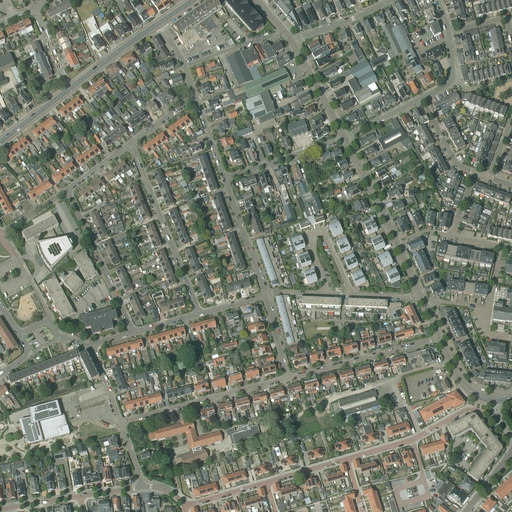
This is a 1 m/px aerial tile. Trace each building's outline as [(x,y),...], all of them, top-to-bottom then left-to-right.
[(136,0),(131,4),(135,9),(136,8),(140,15),(139,16),(144,23),(145,22),(148,21),(148,20),(149,19),(142,8),(136,0)] [(158,0),(156,0),(152,3),(159,13),(164,9),(158,0)] [(158,0),(164,9),(166,8),(166,9),(169,7),(168,6),(170,5),(169,4),(173,1),(172,0),(158,0)] [(215,0),(212,0),(210,1),(217,11),(218,11),(222,17),(221,17),(225,22),(229,19),(227,13),(225,14),(221,9),(222,8),(215,0)] [(223,0),(227,4),(226,5),(231,11),(232,10),(253,34),(254,33),(255,32),(256,31),(257,30),(258,29),(259,31),(260,30),(261,29),(262,29),(263,27),(264,27),(262,25),(260,23),(259,22),(258,21),(257,20),(256,18),(255,17),(254,17),(253,16),(253,15),(252,14),(251,13),(250,12),(248,10),(249,10),(248,9),(247,9),(246,8),(245,7),(244,5),(243,4),(241,3),(242,2),(241,1),(240,1),(239,0),(237,0),(237,1),(236,1),(235,2),(234,3),(232,0),(231,0),(223,0)] [(276,0),(274,2),(277,5),(277,6),(286,16),(292,11),(288,1),(286,0),(276,0)] [(337,0),(338,3),(335,4),(339,12),(345,10),(341,2),(340,0),(337,0)] [(343,0),(346,5),(346,4),(348,8),(354,6),(351,0),(343,0)] [(407,0),(408,1),(406,2),(412,13),(410,14),(414,23),(418,21),(414,15),(419,12),(416,8),(411,0),(407,0)] [(414,0),(419,9),(422,7),(420,3),(424,1),(425,4),(428,2),(426,0),(414,0)] [(210,1),(206,4),(213,14),(217,11),(210,1)] [(68,2),(63,4),(66,11),(71,9),(68,2)] [(126,2),(123,4),(129,13),(132,10),(126,2)] [(326,2),(323,3),(325,7),(324,7),(329,17),(329,16),(331,17),(332,16),(333,15),(334,14),(330,5),(328,6),(326,2)] [(319,3),(313,5),(315,9),(316,11),(316,10),(321,20),(326,18),(322,8),(321,8),(320,7),(319,3)] [(402,3),(395,7),(402,21),(406,19),(403,12),(406,11),(402,3)] [(63,4),(57,7),(61,14),(66,11),(63,4)] [(206,4),(202,7),(216,26),(220,23),(221,25),(225,22),(221,17),(217,20),(213,14),(206,4)] [(142,8),(149,19),(155,15),(150,9),(147,5),(146,6),(145,5),(142,8)] [(307,5),(304,7),(311,24),(317,22),(312,10),(309,11),(307,5)] [(479,5),(473,6),(474,11),(475,11),(477,18),(482,16),(479,5)] [(431,6),(424,9),(423,7),(422,7),(419,9),(422,14),(425,13),(426,16),(434,13),(431,6)] [(57,7),(52,10),(55,16),(61,14),(57,7)] [(202,7),(198,10),(211,28),(212,29),(216,26),(202,7)] [(99,9),(91,14),(94,18),(97,16),(101,13),(99,9)] [(298,9),(295,11),(302,28),(308,26),(302,14),(300,15),(298,9)] [(52,10),(46,12),(49,19),(55,16),(52,10)] [(198,10),(194,13),(209,34),(213,31),(212,29),(211,28),(198,10)] [(391,10),(385,13),(390,22),(393,20),(393,21),(396,19),(395,17),(391,10)] [(300,28),(292,11),(286,16),(288,18),(287,19),(297,30),(300,28)] [(194,13),(190,16),(204,37),(209,34),(194,13)] [(433,22),(432,20),(433,20),(434,20),(436,19),(436,18),(437,18),(435,14),(434,15),(434,13),(426,16),(424,17),(428,25),(433,22)] [(380,15),(374,18),(377,25),(381,24),(382,26),(380,27),(391,50),(387,52),(391,60),(395,58),(401,55),(402,54),(388,25),(386,26),(384,22),(380,15)] [(457,22),(455,23),(456,25),(465,23),(464,21),(465,20),(464,15),(455,17),(456,18),(457,22)] [(133,21),(130,23),(134,29),(139,25),(135,19),(133,16),(130,18),(133,21)] [(190,16),(186,19),(200,40),(204,37),(190,16)] [(94,18),(87,22),(94,33),(88,37),(94,46),(91,48),(93,51),(95,49),(98,52),(105,48),(101,42),(100,42),(98,39),(102,37),(101,35),(99,30),(94,18)] [(186,19),(182,22),(196,42),(200,40),(186,19)] [(28,21),(23,24),(26,30),(31,27),(28,21)] [(370,21),(363,24),(368,33),(374,30),(370,21)] [(182,22),(178,24),(192,45),(196,42),(182,22)] [(441,34),(438,27),(437,23),(434,25),(429,27),(431,32),(434,37),(441,34)] [(23,24),(17,26),(20,33),(24,31),(27,37),(31,35),(29,32),(27,32),(26,30),(23,24)] [(107,24),(99,29),(103,35),(102,35),(104,38),(109,45),(114,42),(109,33),(112,31),(107,24)] [(112,24),(109,26),(112,31),(115,29),(116,31),(115,31),(120,38),(124,35),(118,25),(118,24),(114,27),(112,24)] [(118,25),(124,35),(129,32),(125,25),(123,26),(121,24),(118,25)] [(178,24),(173,28),(176,32),(175,33),(187,49),(192,45),(178,24)] [(389,25),(388,25),(402,54),(405,53),(411,49),(413,48),(401,25),(391,30),(389,25)] [(17,26),(11,29),(17,41),(20,40),(17,34),(20,33),(17,26)] [(355,28),(353,29),(356,36),(357,38),(360,37),(360,38),(363,37),(362,34),(358,26),(358,27),(357,26),(355,27),(355,28)] [(11,29),(6,32),(9,38),(13,36),(14,39),(15,39),(16,42),(17,41),(11,29)] [(342,34),(339,35),(341,42),(346,40),(347,43),(351,42),(350,39),(347,31),(347,32),(346,31),(345,31),(344,32),(342,33),(342,34)] [(65,38),(63,32),(56,35),(59,41),(65,38)] [(434,38),(434,37),(431,32),(421,37),(424,43),(434,38)] [(65,38),(59,41),(61,46),(68,43),(66,40),(71,38),(70,36),(67,37),(65,38)] [(331,36),(325,38),(327,42),(326,43),(327,46),(331,45),(333,49),(335,48),(333,44),(334,44),(331,36)] [(169,57),(159,40),(157,38),(151,41),(160,55),(158,57),(161,62),(169,57)] [(316,41),(307,46),(310,52),(311,53),(320,48),(321,50),(325,47),(323,43),(322,44),(319,46),(318,44),(320,42),(318,38),(315,39),(316,41)] [(268,42),(260,47),(265,54),(264,55),(267,58),(266,59),(267,61),(276,57),(275,55),(273,56),(268,49),(275,44),(273,42),(269,45),(268,42)] [(33,43),(30,44),(31,46),(33,51),(40,49),(38,43),(34,45),(33,43)] [(68,43),(61,46),(63,52),(77,46),(76,45),(74,46),(74,45),(69,47),(68,43)] [(275,44),(268,49),(273,56),(275,55),(283,49),(279,43),(275,45),(275,44)] [(142,47),(146,53),(147,55),(152,52),(147,44),(142,47)] [(320,48),(311,53),(312,54),(312,55),(315,60),(320,57),(333,49),(331,45),(327,46),(325,47),(321,50),(320,48)] [(77,46),(63,52),(66,58),(73,55),(70,49),(72,49),(73,51),(76,50),(75,47),(77,47),(77,46)] [(258,46),(253,49),(258,57),(257,57),(260,63),(266,59),(267,58),(264,55),(258,46)] [(435,47),(425,52),(427,57),(432,54),(434,57),(442,53),(439,46),(436,48),(435,47)] [(142,47),(137,50),(141,56),(146,53),(142,47)] [(40,49),(33,51),(36,57),(42,54),(40,49)] [(250,49),(240,54),(248,69),(261,63),(260,63),(257,57),(258,57),(253,49),(251,51),(250,49)] [(322,59),(316,62),(319,68),(328,63),(325,57),(334,52),(333,50),(333,49),(320,57),(322,59)] [(360,49),(353,53),(357,60),(357,59),(359,63),(365,60),(363,56),(364,56),(360,49)] [(420,66),(411,49),(405,53),(407,58),(408,59),(412,66),(413,69),(420,66)] [(239,53),(226,59),(239,87),(252,81),(239,53)] [(9,54),(0,58),(0,72),(15,66),(9,54)] [(42,54),(36,57),(38,62),(45,59),(42,54)] [(132,54),(127,57),(133,66),(135,69),(139,66),(139,64),(138,62),(139,62),(135,56),(134,57),(132,54)] [(73,55),(66,58),(68,63),(75,60),(73,55)] [(256,66),(248,69),(253,81),(268,75),(283,69),(282,67),(284,66),(291,62),(287,55),(279,60),(280,60),(257,69),(256,66)] [(384,56),(377,59),(380,65),(387,62),(384,56)] [(127,57),(122,60),(124,63),(123,64),(126,67),(127,70),(131,68),(133,72),(136,70),(135,69),(133,66),(127,57)] [(426,57),(418,61),(420,65),(421,65),(421,66),(424,65),(423,64),(429,62),(426,57)] [(77,59),(75,60),(68,63),(71,69),(77,66),(76,62),(81,60),(80,58),(77,59)] [(45,59),(38,62),(40,68),(47,65),(45,59)] [(380,65),(377,59),(370,63),(372,69),(380,65)] [(171,62),(159,67),(161,70),(165,68),(166,71),(173,67),(171,62)] [(208,67),(205,68),(207,72),(216,69),(221,68),(220,64),(215,65),(214,62),(207,64),(208,67)] [(325,72),(323,73),(324,75),(323,76),(325,79),(338,72),(336,70),(344,66),(341,62),(325,71),(325,72)] [(367,63),(350,72),(351,74),(354,81),(372,71),(367,63)] [(438,63),(434,65),(437,71),(434,72),(438,80),(439,79),(440,80),(441,79),(441,78),(443,77),(442,73),(443,73),(438,63)] [(511,69),(511,63),(502,65),(505,76),(510,75),(509,71),(511,70),(511,69)] [(116,64),(111,67),(122,83),(124,81),(118,73),(121,70),(119,66),(118,67),(116,64)] [(143,64),(140,66),(146,75),(144,76),(148,81),(151,78),(148,73),(149,73),(146,70),(143,65),(143,64)] [(47,65),(40,68),(43,73),(49,70),(47,65)] [(420,66),(413,69),(416,75),(423,71),(420,66)] [(111,67),(107,71),(109,74),(108,74),(110,78),(112,80),(115,77),(120,84),(122,83),(111,67)] [(123,69),(121,70),(125,76),(127,74),(131,80),(133,82),(135,81),(134,80),(136,79),(130,71),(126,73),(123,69)] [(204,69),(197,71),(199,79),(204,77),(205,79),(208,78),(206,72),(204,69)] [(284,69),(283,69),(268,75),(273,88),(279,86),(291,81),(284,69)] [(49,70),(43,73),(45,79),(46,81),(49,80),(48,78),(52,76),(49,70)] [(354,81),(348,84),(354,94),(377,82),(372,71),(354,81)] [(422,74),(417,76),(419,80),(421,79),(425,87),(434,82),(429,73),(426,75),(427,76),(424,78),(422,74)] [(220,75),(209,78),(211,82),(212,82),(212,83),(217,82),(216,80),(221,78),(220,75)] [(265,91),(267,91),(273,88),(268,75),(253,81),(243,86),(247,98),(264,91),(265,91)] [(344,81),(343,79),(340,75),(329,81),(330,83),(328,84),(331,90),(342,85),(340,83),(344,81)] [(180,76),(171,79),(173,85),(182,82),(180,76)] [(226,77),(225,77),(224,78),(223,76),(221,77),(224,84),(217,87),(217,88),(222,86),(228,84),(226,77)] [(410,79),(406,81),(409,86),(409,85),(413,93),(414,92),(414,93),(417,92),(416,91),(419,90),(417,86),(414,78),(411,80),(410,79)] [(102,80),(101,80),(101,79),(98,81),(99,82),(96,84),(101,90),(104,94),(109,91),(110,92),(113,90),(107,83),(106,84),(107,85),(106,85),(102,80)] [(298,82),(288,87),(289,90),(293,88),(294,90),(292,91),(294,96),(302,91),(300,89),(304,87),(304,85),(303,84),(302,84),(301,81),(298,83),(298,82)] [(23,82),(15,87),(17,91),(25,86),(23,82)] [(96,84),(92,88),(99,98),(102,96),(98,91),(101,90),(96,84)] [(211,84),(199,88),(201,93),(212,89),(211,84)] [(231,90),(228,84),(222,86),(225,93),(231,90)] [(402,90),(398,92),(402,99),(403,99),(404,100),(407,98),(407,97),(409,96),(405,89),(402,84),(399,86),(402,90)] [(247,98),(243,86),(232,90),(237,102),(247,98)] [(267,91),(267,92),(269,96),(281,91),(279,86),(273,88),(267,91)] [(92,88),(86,91),(92,99),(95,97),(97,100),(99,98),(92,88)] [(367,88),(354,95),(361,107),(381,96),(376,88),(369,92),(367,88)] [(125,89),(119,94),(123,100),(130,95),(125,89)] [(214,89),(212,89),(201,93),(203,98),(210,96),(209,93),(215,91),(214,89)] [(342,89),(333,94),(337,100),(346,95),(342,89)] [(23,91),(19,94),(22,99),(26,104),(30,101),(27,98),(29,97),(23,91)] [(123,100),(119,94),(117,91),(114,94),(120,102),(123,100)] [(168,91),(163,95),(168,103),(170,102),(172,101),(172,100),(174,99),(168,91)] [(135,96),(133,92),(130,95),(129,95),(132,99),(134,102),(137,99),(137,98),(135,96)] [(267,92),(244,102),(248,112),(272,103),(269,96),(267,92)] [(458,92),(456,94),(455,93),(451,96),(455,104),(460,101),(458,99),(459,99),(463,100),(465,94),(458,92)] [(388,93),(386,94),(387,96),(386,96),(391,105),(396,103),(395,100),(395,99),(393,95),(390,97),(388,93)] [(296,105),(293,107),(295,110),(302,108),(301,106),(311,100),(310,99),(311,99),(309,95),(308,95),(307,94),(297,99),(297,100),(294,101),(296,105)] [(386,94),(378,99),(380,103),(382,102),(384,105),(385,105),(386,108),(391,105),(386,96),(387,96),(386,94)] [(465,94),(463,100),(466,101),(464,104),(469,106),(473,97),(465,94)] [(163,95),(157,99),(163,107),(165,106),(167,104),(168,103),(163,95)] [(447,98),(446,98),(451,106),(455,104),(451,96),(447,98)] [(13,97),(13,98),(11,100),(8,97),(6,99),(10,103),(14,108),(17,113),(20,110),(18,108),(18,107),(18,106),(13,97)] [(473,97),(469,106),(474,108),(477,99),(473,97)] [(78,98),(74,101),(80,110),(82,108),(80,106),(83,104),(78,98)] [(219,98),(207,102),(209,105),(208,106),(209,108),(210,108),(210,109),(218,105),(217,102),(220,101),(219,98)] [(343,104),(340,106),(343,111),(346,109),(346,110),(352,107),(348,98),(341,101),(343,104)] [(445,99),(442,101),(446,109),(451,106),(446,98),(445,99)] [(10,103),(6,99),(4,101),(7,104),(6,105),(11,111),(14,115),(17,113),(14,108),(10,103)] [(93,99),(91,100),(97,109),(100,107),(95,100),(94,100),(93,99)] [(234,99),(222,104),(223,108),(235,103),(234,99)] [(477,99),(474,108),(479,109),(482,101),(477,99)] [(74,101),(69,105),(73,111),(76,109),(78,111),(80,110),(74,101)] [(144,102),(141,104),(144,109),(147,107),(148,109),(152,115),(158,110),(156,107),(159,106),(155,101),(147,106),(144,102)] [(442,101),(438,103),(437,103),(442,111),(443,113),(447,111),(446,109),(442,101)] [(90,103),(88,105),(94,114),(96,112),(90,103)] [(272,103),(248,112),(251,121),(275,112),(272,103)] [(372,110),(365,113),(368,118),(378,113),(377,111),(380,110),(376,103),(370,106),(372,110)] [(436,104),(431,107),(433,112),(435,111),(437,114),(442,111),(437,103),(436,104)] [(487,103),(484,111),(489,113),(492,104),(487,103)] [(492,104),(489,113),(493,115),(497,106),(492,104)] [(69,105),(64,109),(70,117),(72,116),(70,113),(73,111),(69,105)] [(300,110),(292,113),(294,118),(304,115),(306,119),(309,118),(312,117),(311,116),(316,113),(315,112),(316,111),(315,110),(315,109),(314,107),(313,107),(313,106),(304,111),(301,113),(300,110)] [(497,106),(493,115),(498,116),(501,108),(497,106)] [(117,107),(114,109),(119,117),(122,115),(117,107)] [(215,114),(212,115),(214,121),(224,118),(223,114),(222,110),(223,110),(222,108),(218,110),(214,112),(215,114)] [(360,108),(356,111),(361,120),(365,118),(360,108)] [(501,108),(498,116),(503,118),(506,110),(501,108)] [(64,109),(59,112),(63,119),(66,117),(68,119),(70,117),(64,109)] [(81,109),(79,110),(83,116),(85,115),(90,123),(92,121),(86,114),(85,114),(81,109)] [(113,109),(108,113),(112,118),(117,115),(113,109)] [(3,110),(0,112),(0,117),(2,119),(5,123),(11,118),(3,110)] [(281,110),(272,113),(274,118),(283,115),(281,110)] [(414,112),(413,113),(415,116),(414,116),(420,127),(429,122),(425,116),(422,117),(419,110),(416,111),(415,111),(414,112)] [(134,116),(131,118),(137,126),(141,122),(137,117),(136,114),(133,111),(131,112),(134,116)] [(236,111),(228,114),(231,119),(238,117),(236,111)] [(143,113),(137,117),(141,122),(147,118),(143,113)] [(346,116),(349,123),(350,123),(349,123),(353,121),(353,122),(357,120),(358,119),(356,116),(355,116),(353,113),(346,117),(346,116)] [(129,120),(126,122),(132,129),(137,126),(131,118),(128,114),(126,116),(129,120)] [(272,114),(258,119),(260,124),(274,118),(272,114)] [(187,116),(182,120),(187,126),(188,128),(193,125),(191,123),(187,116)] [(402,119),(401,119),(405,127),(405,126),(409,132),(412,131),(410,128),(413,126),(409,119),(408,120),(406,116),(404,118),(403,117),(402,118),(402,119)] [(314,122),(307,126),(309,129),(315,125),(316,126),(323,123),(322,120),(321,117),(320,117),(313,121),(314,122)] [(52,118),(47,122),(52,128),(53,130),(56,128),(54,126),(56,124),(52,118)] [(390,121),(394,130),(400,127),(396,118),(390,121)] [(234,119),(221,124),(222,126),(221,126),(223,131),(224,131),(231,128),(231,129),(235,127),(233,123),(235,122),(234,119)] [(182,120),(177,124),(182,130),(187,126),(182,120)] [(450,120),(442,124),(445,129),(453,124),(450,120)] [(304,121),(287,127),(291,138),(308,132),(304,121)] [(47,122),(42,125),(47,131),(52,128),(47,122)] [(60,122),(57,125),(62,132),(65,129),(60,122)] [(457,122),(453,124),(445,129),(447,133),(455,129),(458,127),(457,125),(458,124),(457,122)] [(113,125),(122,137),(127,133),(121,125),(118,127),(116,123),(113,125)] [(177,124),(172,127),(177,133),(182,130),(177,124)] [(42,125),(37,129),(42,135),(47,131),(42,125)] [(112,127),(109,129),(117,140),(122,137),(113,125),(111,127),(112,127)] [(426,131),(416,136),(419,141),(421,140),(429,135),(427,132),(429,130),(426,125),(424,126),(426,131)] [(488,125),(486,130),(495,133),(495,132),(496,128),(488,125)] [(221,126),(217,128),(220,137),(226,134),(224,131),(223,131),(221,126)] [(416,131),(414,132),(416,136),(426,131),(424,126),(416,130),(416,131)] [(107,127),(105,128),(109,133),(108,134),(109,134),(106,136),(112,144),(117,140),(109,129),(107,127)] [(172,127),(167,131),(172,137),(177,133),(172,127)] [(248,128),(237,133),(239,138),(253,132),(252,127),(251,127),(248,128)] [(315,130),(310,132),(313,138),(320,135),(321,137),(323,136),(324,138),(325,138),(327,136),(328,136),(327,134),(329,134),(328,133),(329,132),(328,130),(327,130),(325,128),(316,133),(315,130)] [(400,143),(408,138),(405,132),(403,133),(400,128),(378,140),(384,151),(400,143)] [(37,129),(32,133),(37,139),(39,137),(41,139),(43,137),(41,135),(42,135),(37,129)] [(54,129),(52,131),(57,136),(58,135),(61,140),(63,138),(60,134),(59,135),(54,129)] [(455,129),(447,133),(450,138),(458,133),(455,129)] [(102,131),(100,132),(106,139),(103,142),(107,147),(112,144),(106,136),(102,131)] [(458,133),(450,138),(452,142),(460,138),(462,137),(459,132),(458,133)] [(163,134),(158,137),(163,144),(168,140),(163,134)] [(366,137),(359,141),(359,142),(360,144),(361,144),(362,147),(369,143),(375,140),(372,134),(366,137)] [(97,135),(94,137),(99,145),(102,142),(97,135)] [(429,135),(421,140),(423,144),(431,140),(430,139),(429,135)] [(158,137),(153,141),(158,147),(163,144),(158,137)] [(287,137),(282,139),(282,142),(283,146),(284,146),(285,150),(288,149),(290,148),(291,148),(287,137)] [(423,144),(421,145),(424,150),(426,149),(427,148),(428,151),(434,147),(433,145),(433,144),(431,141),(434,139),(433,137),(430,139),(431,140),(423,144)] [(25,138),(20,142),(25,148),(30,144),(25,138)] [(414,149),(408,138),(400,143),(408,152),(414,149)] [(460,138),(452,142),(454,147),(462,142),(460,138)] [(227,140),(221,142),(224,149),(224,148),(225,150),(228,149),(230,148),(229,146),(233,145),(231,139),(227,140)] [(153,141),(148,145),(153,151),(158,147),(153,141)] [(20,142),(15,146),(20,152),(25,148),(20,142)] [(462,142),(454,147),(457,151),(465,147),(462,142)] [(186,145),(180,148),(182,154),(188,151),(190,154),(192,153),(193,154),(202,151),(201,150),(201,149),(201,148),(200,147),(199,144),(193,147),(193,146),(187,148),(186,145)] [(265,144),(263,145),(264,148),(263,148),(266,156),(269,155),(269,156),(272,155),(271,154),(272,154),(269,146),(266,147),(265,144)] [(148,145),(143,148),(149,157),(153,154),(152,153),(154,152),(153,151),(148,145)] [(15,146),(10,149),(15,155),(20,152),(15,146)] [(96,146),(91,150),(96,156),(100,152),(96,146)] [(373,146),(364,151),(365,154),(364,155),(366,158),(367,157),(367,158),(377,153),(374,149),(373,146)] [(235,153),(229,155),(232,163),(242,159),(238,148),(234,150),(235,153)] [(10,149),(5,153),(10,159),(15,155),(10,149)] [(253,149),(248,151),(250,158),(249,158),(250,161),(251,161),(253,164),(258,162),(253,149)] [(328,152),(320,157),(323,161),(333,156),(335,159),(342,155),(341,154),(342,154),(341,152),(340,152),(339,149),(331,153),(329,154),(328,152)] [(436,149),(428,153),(430,158),(438,154),(438,153),(436,149)] [(91,150),(86,153),(91,159),(96,156),(91,150)] [(86,153),(82,156),(86,163),(91,159),(86,153)] [(374,161),(370,162),(372,165),(371,165),(373,167),(373,168),(381,164),(382,166),(388,163),(386,158),(389,157),(387,153),(378,158),(374,160),(374,161)] [(438,154),(430,158),(433,162),(441,158),(439,155),(438,154)] [(477,154),(475,158),(484,162),(484,161),(487,162),(486,164),(489,165),(491,162),(487,160),(488,158),(485,157),(486,157),(477,154)] [(198,156),(191,159),(192,162),(199,160),(200,164),(207,161),(205,155),(198,158),(198,156)] [(82,156),(76,160),(81,167),(86,163),(82,156)] [(441,158),(433,162),(435,167),(443,163),(443,162),(441,158)] [(475,164),(473,167),(482,170),(483,167),(482,166),(484,163),(486,164),(487,162),(484,161),(484,162),(475,158),(474,163),(475,164)] [(344,160),(337,164),(340,169),(347,165),(346,162),(346,161),(345,161),(344,160)] [(207,161),(200,164),(202,169),(209,167),(207,161)] [(119,166),(124,172),(126,174),(133,168),(129,162),(126,164),(124,162),(119,166)] [(72,163),(67,167),(72,173),(77,170),(72,163)] [(443,163),(435,167),(438,171),(446,167),(444,164),(443,163)] [(392,164),(375,173),(378,178),(386,174),(385,172),(388,170),(394,167),(392,164)] [(65,168),(62,171),(67,177),(72,173),(67,167),(65,165),(64,166),(65,168)] [(119,166),(114,169),(119,175),(124,172),(119,166)] [(298,166),(291,168),(296,181),(302,179),(298,166)] [(209,167),(202,169),(204,175),(211,173),(209,167)] [(285,167),(279,169),(284,184),(287,183),(285,176),(288,175),(285,167)] [(446,167),(438,171),(440,176),(448,172),(446,167)] [(114,169),(109,173),(115,181),(118,179),(116,177),(119,175),(114,169)] [(279,169),(273,171),(276,179),(279,178),(280,182),(283,181),(284,184),(279,169)] [(452,171),(451,174),(453,175),(451,180),(459,183),(460,182),(462,183),(464,179),(463,178),(461,177),(461,178),(457,176),(457,175),(454,174),(455,171),(453,170),(452,171)] [(62,171),(57,174),(62,180),(67,177),(62,171)] [(160,171),(153,174),(156,180),(163,177),(160,171)] [(337,173),(330,176),(332,180),(332,179),(335,185),(343,181),(353,176),(352,175),(352,174),(352,173),(351,173),(350,171),(347,174),(346,172),(340,175),(338,176),(337,173)] [(109,173),(105,176),(109,182),(111,181),(113,183),(115,181),(109,173)] [(211,173),(204,175),(206,181),(213,178),(211,173)] [(57,174),(52,178),(57,184),(62,180),(57,174)] [(163,177),(156,180),(158,185),(165,182),(163,177)] [(254,177),(247,179),(250,188),(256,186),(259,194),(260,194),(262,193),(261,191),(259,184),(256,184),(254,177)] [(388,179),(380,183),(383,188),(391,184),(390,182),(393,180),(391,177),(388,179)] [(213,178),(206,181),(208,187),(215,184),(213,178)] [(390,191),(386,193),(389,199),(396,195),(398,198),(402,195),(401,193),(402,192),(400,187),(410,182),(408,178),(393,186),(394,189),(389,191),(390,191)] [(100,179),(95,183),(100,189),(105,186),(100,179)] [(242,185),(239,186),(241,192),(247,190),(247,191),(251,190),(250,188),(247,179),(240,182),(242,185)] [(302,194),(296,196),(298,199),(297,199),(299,204),(300,204),(305,219),(310,217),(308,211),(310,211),(307,203),(314,201),(313,199),(307,182),(307,183),(306,179),(303,180),(305,183),(299,186),(302,194)] [(48,181),(43,184),(48,191),(53,187),(48,181)] [(165,182),(158,185),(160,191),(167,188),(165,182)] [(475,182),(472,191),(475,192),(474,193),(479,195),(482,186),(483,185),(475,182)] [(95,183),(90,187),(95,193),(100,189),(95,183)] [(43,184),(38,188),(42,194),(48,191),(43,184)] [(136,184),(129,187),(131,191),(130,191),(131,193),(139,190),(136,184)] [(215,184),(208,187),(210,193),(217,190),(215,184)] [(170,187),(167,188),(160,191),(162,196),(169,194),(168,190),(171,189),(170,188),(174,186),(174,185),(173,186),(172,185),(169,186),(170,187)] [(11,191),(6,193),(7,195),(14,192),(13,190),(17,188),(16,187),(10,190),(11,191)] [(90,187),(85,190),(90,196),(91,198),(93,197),(92,195),(95,193),(90,187)] [(350,187),(344,190),(346,194),(349,193),(351,197),(361,193),(358,187),(351,190),(350,187)] [(38,188),(33,191),(37,198),(42,194),(38,188)] [(30,193),(28,195),(32,201),(37,198),(33,191),(33,192),(31,189),(29,191),(30,193)] [(85,190),(80,194),(85,200),(90,196),(85,190)] [(131,194),(129,194),(130,196),(133,195),(134,198),(141,196),(139,190),(131,193),(131,194)] [(186,197),(183,198),(185,202),(192,199),(190,195),(189,192),(185,194),(186,197)] [(169,194),(162,196),(165,202),(172,199),(174,198),(175,199),(179,197),(178,196),(177,197),(177,196),(174,197),(173,196),(171,197),(169,194)] [(446,194),(444,199),(449,201),(448,204),(453,206),(454,205),(457,207),(459,202),(453,200),(454,197),(446,194)] [(219,195),(212,197),(214,203),(221,201),(219,195)] [(506,195),(503,204),(508,205),(511,197),(507,196),(506,195)] [(141,196),(134,198),(136,204),(143,201),(141,196)] [(322,210),(318,197),(313,199),(314,201),(318,212),(322,210)] [(250,198),(244,200),(245,205),(245,206),(245,209),(246,209),(247,211),(254,209),(250,198)] [(172,199),(165,202),(167,208),(174,205),(172,199)] [(7,201),(0,204),(3,210),(10,206),(7,201)] [(143,201),(136,204),(139,210),(146,207),(143,201)] [(193,201),(187,203),(190,211),(196,208),(193,201)] [(221,201),(214,203),(216,209),(223,206),(221,201)] [(358,202),(355,204),(359,212),(362,210),(362,212),(368,209),(364,201),(359,204),(358,202)] [(395,213),(403,209),(401,203),(392,207),(395,213)] [(295,218),(291,205),(282,208),(287,221),(295,218)] [(10,206),(3,210),(6,215),(13,212),(10,206)] [(223,206),(216,209),(218,215),(225,212),(223,206)] [(473,206),(472,210),(471,211),(480,214),(482,209),(473,206)] [(146,207),(139,210),(141,215),(148,213),(146,207)] [(176,209),(169,212),(171,218),(181,214),(181,213),(180,211),(177,212),(176,209)] [(254,209),(247,211),(248,215),(249,218),(256,215),(254,209)] [(425,221),(427,221),(426,225),(432,227),(434,219),(437,220),(438,213),(435,213),(429,211),(427,218),(426,217),(425,221)] [(479,219),(479,216),(481,217),(482,215),(480,214),(471,211),(471,212),(470,216),(478,219),(479,219)] [(225,212),(218,215),(220,220),(227,218),(225,212)] [(422,226),(421,222),(422,221),(420,218),(419,219),(417,212),(411,215),(409,213),(407,214),(410,222),(413,221),(417,228),(422,226)] [(148,213),(141,215),(143,221),(150,218),(148,213)] [(97,214),(91,217),(93,223),(100,219),(97,214)] [(181,214),(171,218),(174,224),(181,221),(179,218),(182,217),(182,215),(181,214)] [(358,214),(352,216),(353,218),(349,220),(352,224),(354,223),(359,221),(357,218),(359,217),(358,214)] [(256,215),(249,218),(250,221),(251,221),(252,224),(258,221),(256,215)] [(451,217),(440,215),(439,220),(442,220),(442,221),(449,223),(451,217)] [(313,217),(310,218),(312,225),(317,223),(317,224),(324,222),(322,216),(314,219),(313,217)] [(54,217),(22,233),(27,243),(33,239),(35,243),(34,243),(35,246),(37,245),(38,247),(37,247),(38,247),(39,252),(39,253),(39,252),(40,255),(38,257),(39,258),(41,263),(42,264),(44,263),(46,266),(47,266),(48,268),(50,270),(49,270),(50,270),(51,272),(50,273),(53,278),(56,276),(54,273),(65,262),(67,263),(69,261),(67,257),(73,250),(72,247),(71,247),(73,246),(70,242),(69,242),(67,239),(58,240),(56,238),(54,234),(52,230),(59,226),(54,217)] [(227,218),(220,220),(222,226),(229,224),(227,218)] [(299,225),(295,226),(297,231),(308,228),(308,227),(312,225),(310,218),(307,219),(308,221),(299,224),(299,225)] [(405,224),(408,223),(406,218),(397,223),(399,228),(406,225),(405,224)] [(100,219),(93,223),(96,228),(103,225),(100,219)] [(368,219),(362,222),(366,230),(375,226),(374,222),(372,223),(371,221),(369,222),(368,219)] [(331,228),(329,229),(331,232),(340,228),(336,220),(333,221),(330,223),(332,226),(330,226),(331,228)] [(448,230),(449,223),(442,221),(442,220),(439,220),(439,222),(442,222),(441,228),(448,230)] [(468,220),(467,222),(465,228),(471,231),(472,228),(474,229),(476,224),(468,220)] [(181,221),(174,224),(176,229),(183,226),(181,221)] [(258,221),(252,224),(253,227),(252,227),(253,230),(260,228),(258,221)] [(152,223),(145,226),(148,232),(154,229),(152,223)] [(229,224),(222,226),(224,232),(231,229),(229,224)] [(103,225),(96,228),(98,234),(105,231),(103,225)] [(409,232),(406,226),(406,225),(399,228),(402,235),(409,232)] [(485,234),(484,238),(487,238),(487,237),(492,238),(494,226),(492,225),(491,229),(489,228),(488,232),(485,232),(485,234)] [(183,226),(176,229),(178,235),(185,232),(183,226)] [(375,226),(366,230),(370,238),(376,235),(374,232),(376,232),(375,230),(377,229),(375,226)] [(260,228),(253,230),(254,233),(255,233),(256,236),(262,234),(260,228)] [(340,228),(331,232),(332,236),(334,235),(335,237),(337,236),(338,239),(344,236),(340,228)] [(108,236),(110,234),(108,231),(108,229),(105,231),(98,234),(101,239),(108,236)] [(154,229),(148,232),(150,237),(157,234),(154,229)] [(185,232),(178,235),(180,241),(187,238),(185,232)] [(151,240),(148,241),(149,243),(152,242),(152,243),(159,240),(157,234),(150,237),(151,240)] [(233,234),(226,237),(228,242),(235,240),(233,234)] [(297,235),(288,238),(289,241),(291,246),(303,242),(302,238),(300,239),(299,237),(298,238),(297,235)] [(338,244),(337,245),(338,249),(348,245),(345,239),(347,239),(346,235),(344,236),(338,239),(339,242),(338,243),(338,244)] [(370,238),(366,240),(368,242),(367,243),(368,244),(369,244),(370,244),(371,244),(372,244),(374,246),(383,242),(381,238),(379,239),(378,237),(377,238),(376,235),(370,238)] [(187,238),(180,241),(183,246),(190,243),(187,238)] [(268,238),(256,242),(258,248),(268,244),(267,241),(269,240),(268,238)] [(159,240),(152,243),(154,249),(161,246),(159,240)] [(235,240),(228,242),(230,248),(237,246),(235,240)] [(420,240),(416,242),(419,249),(420,251),(424,249),(425,248),(425,245),(422,240),(420,241),(420,240)] [(110,241),(103,244),(106,250),(113,246),(112,246),(110,241)] [(303,242),(291,246),(293,252),(296,251),(297,254),(303,252),(302,249),(303,248),(303,247),(305,246),(303,242)] [(383,242),(374,246),(377,254),(383,252),(382,249),(383,248),(383,246),(384,246),(383,242)] [(268,244),(258,248),(260,254),(273,249),(272,247),(270,248),(268,244)] [(113,246),(106,250),(108,255),(115,252),(118,250),(117,247),(116,247),(115,245),(112,246),(113,246)] [(348,245),(338,249),(340,253),(342,252),(343,253),(344,253),(345,255),(353,252),(352,250),(351,251),(348,245)] [(229,254),(226,255),(227,257),(230,256),(230,255),(232,254),(239,251),(237,246),(230,248),(231,251),(229,252),(229,254)] [(440,246),(437,258),(443,259),(446,247),(442,246),(441,246),(440,246)] [(446,247),(443,259),(449,261),(452,248),(451,248),(450,248),(446,247)] [(192,248),(185,251),(187,257),(194,254),(192,248)] [(452,248),(449,261),(455,262),(458,249),(453,249),(453,248),(452,248)] [(273,249),(260,254),(262,259),(272,256),(271,252),(273,252),(273,249)] [(458,249),(455,262),(461,263),(463,251),(463,250),(462,250),(458,249)] [(158,256),(155,258),(156,260),(166,256),(163,250),(156,253),(158,256)] [(241,257),(239,251),(232,254),(233,256),(234,260),(241,257)] [(463,251),(461,263),(467,264),(468,262),(467,262),(469,252),(465,251),(464,251),(463,251)] [(84,252),(74,257),(87,281),(97,276),(84,252)] [(115,252),(108,255),(111,261),(118,258),(118,257),(120,256),(119,253),(116,255),(115,252)] [(297,254),(295,254),(296,258),(295,258),(297,263),(309,259),(308,255),(306,256),(306,254),(304,255),(303,252),(297,254)] [(346,261),(344,261),(346,265),(355,261),(357,260),(353,252),(345,255),(347,258),(345,259),(346,261)] [(377,254),(375,255),(377,258),(379,257),(381,263),(390,258),(389,255),(387,255),(386,254),(384,255),(383,252),(377,254)] [(194,254),(187,257),(189,262),(196,260),(194,254)] [(166,256),(156,260),(157,262),(160,261),(161,265),(168,262),(166,256)] [(272,256),(262,259),(264,265),(277,261),(276,258),(274,259),(272,256)] [(234,260),(236,265),(243,263),(241,257),(234,260)] [(118,258),(111,261),(114,266),(120,263),(118,258)] [(390,258),(381,263),(385,271),(391,268),(389,265),(391,264),(390,263),(392,262),(390,258)] [(309,259),(297,263),(299,269),(302,268),(303,271),(309,269),(308,266),(309,265),(309,264),(311,263),(309,259)] [(196,260),(189,262),(192,268),(198,265),(196,260)] [(277,261),(264,265),(266,271),(277,267),(275,264),(277,263),(277,261)] [(355,261),(346,265),(347,269),(349,268),(350,270),(352,269),(353,272),(359,269),(355,261)] [(160,270),(153,273),(154,274),(160,271),(163,270),(170,267),(168,262),(161,265),(162,268),(159,269),(160,270)] [(236,265),(234,266),(234,267),(234,269),(237,268),(238,271),(245,269),(243,263),(236,265)] [(198,265),(192,268),(194,274),(201,271),(198,265)] [(170,267),(163,270),(166,276),(173,273),(170,267)] [(277,267),(266,271),(268,276),(281,272),(280,270),(278,270),(277,267)] [(123,268),(116,271),(118,277),(125,273),(123,268)] [(385,271),(383,272),(384,274),(386,274),(389,279),(398,275),(396,271),(394,272),(393,270),(392,271),(391,268),(385,271)] [(309,269),(303,271),(306,279),(316,276),(314,272),(312,273),(312,271),(310,272),(309,269)] [(353,277),(352,278),(353,282),(363,277),(361,274),(362,273),(361,270),(359,270),(359,269),(353,272),(354,275),(353,275),(353,277)] [(63,275),(59,279),(64,284),(73,294),(83,285),(80,282),(80,280),(80,278),(79,278),(79,277),(78,276),(76,274),(75,273),(73,272),(72,272),(71,272),(70,272),(68,272),(67,272),(65,273),(63,274),(62,275),(63,275)] [(281,272),(268,276),(270,282),(281,278),(279,275),(281,274),(281,272)] [(435,281),(432,275),(431,272),(428,273),(429,276),(423,279),(424,282),(425,285),(435,281)] [(125,273),(118,277),(121,282),(127,278),(125,273)] [(173,273),(166,276),(168,281),(175,278),(173,273)] [(203,276),(196,278),(198,284),(205,281),(208,280),(208,281),(212,280),(211,279),(210,279),(210,278),(207,279),(205,275),(203,276)] [(398,275),(389,279),(393,289),(397,289),(401,287),(398,279),(400,278),(398,275)] [(316,276),(306,279),(309,288),(315,286),(314,283),(316,282),(315,280),(317,280),(316,276)] [(363,277),(353,282),(355,285),(357,284),(358,286),(362,284),(363,288),(370,288),(368,285),(369,284),(368,281),(365,283),(363,277)] [(54,278),(44,284),(63,320),(73,314),(54,278)] [(127,278),(121,282),(123,288),(130,285),(130,284),(127,278)] [(165,281),(158,284),(159,286),(164,284),(166,289),(177,284),(175,278),(168,281),(165,282),(165,281)] [(281,278),(270,282),(273,288),(278,286),(279,287),(286,287),(285,285),(285,283),(283,284),(281,278)] [(249,280),(244,282),(246,289),(252,287),(249,280)] [(205,281),(198,284),(200,290),(207,287),(205,281)] [(443,288),(440,281),(434,283),(435,286),(430,288),(432,293),(443,288)] [(130,285),(123,288),(126,293),(133,290),(131,287),(133,286),(132,284),(130,284),(130,285)] [(232,285),(226,287),(228,294),(234,292),(232,285)] [(207,287),(200,290),(203,295),(210,292),(207,287)] [(445,292),(443,288),(432,293),(434,297),(438,296),(438,297),(441,296),(440,294),(445,292)] [(494,304),(492,320),(505,322),(511,322),(511,291),(507,291),(506,300),(509,300),(508,310),(504,310),(505,309),(501,309),(502,305),(494,304)] [(210,292),(203,295),(205,301),(212,298),(210,292)] [(135,295),(128,298),(131,303),(140,299),(138,297),(136,298),(135,295)] [(281,297),(275,299),(277,305),(287,302),(287,298),(289,298),(288,296),(281,296),(281,297)] [(140,299),(131,303),(133,309),(140,306),(139,303),(141,302),(140,299)] [(183,300),(177,301),(179,308),(185,307),(183,300)] [(341,302),(296,300),(297,304),(299,305),(299,311),(312,312),(311,319),(315,319),(315,312),(340,313),(341,302)] [(287,302),(277,305),(279,310),(291,307),(290,301),(287,302)] [(159,304),(159,306),(161,313),(167,312),(165,305),(165,302),(164,302),(159,304)] [(345,302),(345,313),(370,314),(370,322),(373,322),(374,314),(386,315),(387,304),(345,302)] [(400,304),(388,304),(387,304),(386,315),(393,315),(393,313),(395,312),(401,309),(400,308),(401,308),(401,307),(401,306),(401,305),(400,304)] [(140,306),(133,309),(136,315),(143,311),(140,306)] [(291,307),(279,310),(280,316),(291,313),(290,310),(292,309),(291,307)] [(412,307),(405,310),(409,318),(416,315),(412,307)] [(243,313),(240,314),(241,318),(244,317),(260,313),(258,308),(250,310),(251,313),(244,315),(243,313)] [(447,322),(456,318),(458,317),(455,312),(454,312),(452,310),(444,308),(447,315),(445,316),(447,322)] [(85,314),(79,316),(80,322),(83,321),(85,329),(91,327),(93,335),(113,329),(111,322),(117,320),(115,312),(111,313),(110,309),(85,316),(85,314)] [(143,311),(136,315),(139,320),(145,317),(143,311)] [(253,323),(259,322),(258,319),(261,318),(260,313),(244,317),(245,319),(252,317),(253,323)] [(291,313),(280,316),(282,322),(294,319),(294,316),(291,317),(291,313)] [(232,315),(226,316),(229,325),(232,324),(233,327),(235,326),(232,315)] [(416,315),(409,318),(413,326),(420,323),(416,315)] [(458,322),(456,318),(447,322),(450,326),(458,322)] [(294,319),(282,322),(283,327),(294,325),(296,324),(294,319)] [(208,322),(202,323),(204,330),(210,329),(208,322)] [(260,325),(259,322),(253,323),(254,324),(247,325),(249,331),(256,329),(257,332),(265,330),(263,324),(260,325)] [(460,327),(458,322),(450,326),(452,331),(460,327)] [(202,323),(196,325),(198,332),(199,334),(205,333),(204,330),(202,323)] [(196,325),(190,327),(192,334),(198,332),(196,325)] [(294,325),(283,327),(285,334),(297,330),(297,328),(295,328),(294,325)] [(404,325),(401,326),(405,339),(410,337),(410,336),(413,335),(415,335),(414,330),(412,331),(412,330),(408,331),(407,330),(405,330),(404,325)] [(4,326),(0,328),(0,336),(1,338),(8,333),(4,326)] [(241,331),(237,333),(238,335),(245,333),(243,326),(240,327),(241,331)] [(377,338),(377,339),(378,341),(378,342),(379,346),(380,345),(381,346),(382,345),(383,345),(385,344),(382,329),(381,326),(379,327),(378,329),(380,337),(377,338)] [(400,331),(394,333),(395,335),(396,340),(399,339),(399,340),(405,339),(401,326),(399,327),(400,331)] [(463,332),(460,327),(452,331),(454,336),(463,332)] [(183,328),(177,330),(180,338),(185,336),(183,328)] [(384,329),(382,329),(385,344),(388,343),(389,344),(391,343),(392,342),(389,335),(386,336),(384,329)] [(177,330),(172,332),(174,339),(180,338),(177,330)] [(297,330),(285,334),(286,339),(297,337),(296,333),(298,333),(297,330)] [(367,331),(364,332),(366,336),(365,336),(368,348),(371,347),(371,348),(375,347),(372,337),(369,338),(367,331)] [(461,343),(468,339),(465,331),(463,332),(454,336),(456,341),(459,340),(461,343)] [(172,332),(166,334),(168,341),(174,339),(172,332)] [(8,333),(1,338),(5,345),(13,340),(8,333)] [(166,334),(160,335),(162,343),(165,342),(166,344),(168,344),(168,343),(168,341),(166,334)] [(253,339),(248,340),(249,342),(254,341),(257,341),(257,342),(259,341),(260,344),(268,342),(267,338),(266,338),(265,335),(253,339)] [(350,336),(347,337),(348,337),(349,343),(350,345),(352,353),(354,352),(354,353),(358,352),(356,344),(353,344),(350,336)] [(297,337),(286,339),(288,345),(300,342),(300,340),(298,340),(297,337)] [(468,339),(461,343),(462,346),(459,347),(461,352),(470,348),(473,347),(469,339),(468,339)] [(13,340),(5,345),(10,352),(18,347),(13,340)] [(141,341),(135,342),(137,349),(140,349),(141,351),(146,350),(146,347),(143,348),(141,341)] [(135,342),(129,344),(131,351),(137,349),(135,342)] [(343,343),(341,343),(342,349),(344,349),(346,355),(350,354),(349,353),(352,353),(350,345),(344,347),(343,343)] [(129,344),(123,346),(125,353),(131,351),(129,344)] [(505,346),(499,345),(498,355),(506,356),(507,348),(504,347),(505,346)] [(123,346),(117,347),(120,355),(125,353),(123,346)] [(117,347),(111,349),(116,366),(118,365),(116,358),(114,358),(114,356),(120,355),(117,347)] [(268,347),(255,351),(255,353),(259,352),(260,357),(271,354),(270,349),(269,350),(268,347)] [(308,357),(306,349),(305,348),(302,349),(303,353),(298,354),(301,366),(303,365),(303,366),(307,365),(305,358),(308,357)] [(309,348),(306,349),(308,357),(310,356),(312,364),(316,363),(316,362),(318,361),(316,354),(315,352),(315,350),(312,351),(312,353),(313,355),(311,355),(309,348)] [(333,350),(335,357),(338,357),(340,356),(341,356),(339,348),(333,350)] [(472,353),(470,348),(461,352),(463,357),(472,353)] [(111,349),(106,351),(108,358),(111,357),(113,363),(110,364),(110,367),(116,366),(111,349)] [(403,370),(400,371),(401,374),(405,373),(438,364),(432,349),(406,356),(409,362),(407,363),(408,368),(403,369),(403,370)] [(8,378),(5,379),(7,384),(10,383),(11,387),(61,367),(63,371),(64,370),(63,367),(78,360),(77,357),(79,357),(91,382),(98,378),(86,353),(79,356),(77,351),(75,352),(75,353),(8,379),(8,378)] [(322,353),(316,354),(318,361),(320,361),(320,362),(324,361),(322,353)] [(474,358),(472,353),(463,357),(466,362),(474,358)] [(295,357),(292,358),(295,368),(299,367),(301,366),(298,354),(295,355),(295,357)] [(273,356),(266,358),(267,362),(270,374),(272,374),(276,373),(274,365),(271,366),(270,362),(274,361),(273,356)] [(400,358),(397,359),(400,371),(403,370),(403,369),(402,365),(405,364),(403,356),(399,357),(400,358)] [(476,363),(474,358),(466,362),(468,367),(476,363)] [(260,359),(257,360),(260,369),(262,369),(264,377),(268,376),(268,375),(270,374),(267,362),(264,363),(265,368),(262,368),(260,359)] [(395,359),(391,360),(393,368),(396,367),(396,368),(398,375),(401,374),(400,371),(397,359),(395,359)] [(253,366),(250,367),(253,378),(255,378),(256,379),(259,378),(257,370),(260,369),(257,360),(255,361),(257,370),(254,371),(253,366)] [(187,361),(177,364),(179,371),(182,370),(182,369),(188,367),(187,361)] [(382,363),(380,364),(383,375),(384,379),(387,378),(386,374),(385,370),(388,369),(386,361),(382,362),(382,363)] [(481,367),(478,362),(476,363),(468,367),(470,372),(481,367)] [(377,363),(373,364),(375,372),(379,371),(380,376),(383,375),(380,364),(378,364),(377,363)] [(365,367),(362,368),(367,385),(370,384),(367,375),(371,374),(369,366),(368,366),(367,366),(366,366),(365,367)] [(118,367),(111,369),(113,375),(120,373),(118,367)] [(231,374),(228,374),(229,377),(228,377),(230,385),(231,385),(232,385),(233,385),(234,384),(236,383),(233,369),(232,367),(229,368),(231,374)] [(357,372),(355,372),(357,377),(361,376),(364,385),(367,385),(362,368),(360,368),(359,368),(357,368),(357,369),(356,369),(357,372)] [(236,369),(233,369),(236,383),(239,383),(240,383),(241,383),(242,382),(240,374),(238,375),(236,369)] [(347,382),(348,384),(350,390),(352,389),(350,379),(353,378),(351,370),(347,371),(347,372),(345,372),(347,380),(347,382)] [(489,382),(490,373),(491,371),(485,370),(485,372),(482,372),(478,378),(484,378),(484,382),(489,382)] [(342,372),(339,373),(341,381),(347,380),(345,372),(343,373),(342,372)] [(120,373),(113,375),(115,381),(122,379),(120,373)] [(219,375),(216,376),(219,387),(222,386),(222,388),(226,387),(224,378),(221,379),(219,375)] [(330,377),(328,377),(332,394),(335,393),(333,384),(336,383),(334,375),(330,376),(330,377)] [(202,376),(199,377),(200,380),(200,383),(201,384),(203,393),(209,391),(206,381),(206,380),(203,381),(202,376)] [(325,377),(321,378),(323,386),(326,385),(329,396),(332,395),(332,394),(328,377),(325,378),(325,377)] [(122,379),(115,381),(117,387),(124,384),(122,379)] [(313,381),(310,381),(315,399),(318,398),(315,388),(319,387),(317,380),(316,380),(316,379),(314,380),(313,381)] [(305,383),(304,383),(306,391),(310,390),(312,400),(315,399),(310,381),(308,382),(307,382),(305,382),(305,383)] [(437,391),(429,395),(431,398),(439,395),(450,390),(446,381),(441,383),(443,388),(437,391)] [(88,382),(23,405),(24,408),(89,385),(88,382)] [(124,384),(117,387),(119,393),(127,390),(124,384)] [(201,384),(195,386),(197,394),(203,393),(201,384)] [(299,384),(293,385),(296,398),(297,400),(300,399),(299,397),(298,393),(301,392),(299,384)] [(293,385),(287,387),(289,395),(292,394),(293,399),(296,398),(293,385)] [(4,386),(0,388),(0,392),(11,407),(14,405),(9,399),(8,399),(5,394),(8,392),(4,386)] [(100,414),(95,396),(98,396),(96,388),(73,394),(74,398),(57,402),(61,416),(64,415),(65,417),(79,413),(81,419),(100,414)] [(281,399),(286,398),(286,396),(284,396),(282,388),(278,389),(278,390),(276,391),(279,403),(280,406),(281,409),(284,409),(282,402),(281,399)] [(171,389),(165,390),(168,400),(174,399),(172,391),(171,389)] [(273,391),(269,392),(271,400),(275,399),(277,407),(280,406),(279,403),(276,391),(274,392),(273,391)] [(340,401),(338,402),(340,408),(342,407),(343,411),(341,412),(343,418),(345,417),(345,418),(378,408),(377,407),(380,407),(378,400),(376,401),(375,398),(377,397),(375,391),(373,392),(372,391),(340,401)] [(0,392),(0,397),(2,396),(4,398),(2,400),(4,403),(6,401),(11,407),(0,392)] [(421,410),(419,411),(420,413),(424,422),(450,409),(451,411),(454,410),(464,404),(465,403),(462,400),(460,401),(457,397),(458,396),(455,392),(446,397),(447,399),(422,412),(421,410)] [(261,394),(258,395),(262,407),(265,406),(263,402),(267,401),(265,393),(264,394),(263,393),(262,394),(261,394)] [(253,397),(252,397),(255,406),(258,405),(259,411),(262,410),(262,407),(258,395),(256,396),(255,395),(253,396),(253,397)] [(247,398),(241,399),(245,413),(245,416),(248,415),(246,407),(249,406),(247,398)] [(241,399),(235,401),(237,409),(240,408),(242,414),(245,413),(241,399)] [(136,401),(130,402),(132,410),(138,408),(136,401)] [(23,437),(25,437),(28,446),(70,435),(65,417),(64,415),(61,416),(57,402),(28,410),(31,419),(19,422),(23,437)] [(226,404),(224,405),(228,420),(231,419),(229,411),(232,410),(230,402),(226,403),(226,404)] [(221,404),(217,405),(218,410),(217,411),(219,415),(220,416),(223,415),(225,421),(228,420),(224,405),(221,405),(221,404)] [(209,408),(206,409),(209,421),(212,420),(212,418),(215,417),(213,407),(212,407),(211,407),(209,407),(209,408)] [(200,410),(200,411),(203,420),(206,420),(207,422),(209,421),(206,409),(203,410),(203,409),(201,410),(200,410)] [(472,415),(452,425),(457,436),(469,430),(467,427),(467,426),(468,425),(491,453),(490,454),(489,453),(487,451),(468,476),(477,482),(502,450),(502,448),(485,428),(484,426),(475,415),(472,415)] [(155,430),(151,431),(153,440),(157,439),(157,440),(185,433),(191,453),(179,457),(180,458),(182,460),(184,466),(186,467),(191,465),(192,463),(194,464),(200,462),(201,460),(203,461),(208,459),(209,457),(207,451),(204,450),(203,446),(222,441),(220,432),(202,437),(197,439),(192,421),(155,431),(155,430)] [(234,428),(225,431),(227,437),(229,436),(232,446),(234,445),(235,446),(242,444),(241,441),(252,438),(253,438),(260,436),(257,426),(253,427),(252,424),(240,427),(241,428),(240,428),(240,430),(235,432),(234,428)] [(370,426),(367,426),(369,435),(371,442),(377,441),(376,437),(378,437),(377,433),(375,434),(373,433),(371,425),(370,425),(370,426)] [(451,426),(447,428),(452,438),(456,436),(457,436),(452,425),(451,426)] [(364,437),(361,438),(362,442),(364,441),(365,444),(371,442),(369,435),(367,426),(363,428),(365,435),(364,437)] [(394,436),(391,428),(386,430),(388,438),(394,436)] [(108,437),(101,439),(102,442),(107,441),(109,446),(118,443),(116,438),(109,440),(108,437)] [(350,441),(342,443),(344,450),(350,448),(349,445),(352,445),(350,441)] [(114,453),(113,450),(119,449),(118,443),(109,446),(105,447),(107,452),(105,452),(106,456),(108,455),(113,454),(114,453)] [(342,443),(334,445),(336,449),(338,449),(339,452),(344,450),(342,443)] [(323,449),(315,451),(317,458),(324,456),(323,454),(324,454),(323,449)] [(143,454),(140,455),(141,458),(142,460),(150,457),(148,454),(150,453),(149,450),(143,453),(143,454)] [(64,451),(54,453),(55,459),(65,458),(64,451)] [(315,451),(307,454),(308,458),(310,457),(311,460),(317,458),(315,451)] [(406,453),(401,454),(404,462),(406,462),(408,467),(410,466),(406,453)] [(395,456),(389,457),(392,465),(397,463),(397,465),(400,464),(398,459),(396,459),(395,456)] [(296,457),(288,459),(290,466),(296,464),(295,461),(297,461),(296,457)] [(385,462),(383,463),(384,469),(387,468),(386,466),(392,465),(389,457),(384,459),(385,462)] [(283,458),(279,459),(280,461),(281,465),(283,465),(284,468),(290,466),(288,459),(283,461),(283,458)] [(13,464),(10,464),(11,468),(13,468),(14,470),(24,468),(22,462),(13,464)] [(266,465),(261,467),(263,474),(269,472),(268,469),(270,468),(269,465),(268,462),(266,463),(266,465)] [(358,462),(352,463),(354,471),(358,470),(359,474),(361,474),(359,466),(358,462)] [(374,462),(369,463),(371,471),(380,468),(379,466),(376,467),(374,462)] [(102,463),(98,464),(101,473),(104,473),(105,482),(106,482),(106,483),(109,482),(109,481),(111,481),(109,469),(106,470),(106,469),(103,470),(102,463)] [(364,465),(359,466),(361,474),(364,473),(365,477),(368,477),(364,465)] [(256,466),(253,466),(254,469),(253,469),(254,473),(256,472),(257,476),(263,474),(261,467),(257,468),(256,466)] [(93,484),(92,477),(90,469),(81,470),(83,479),(85,479),(86,485),(90,485),(92,485),(93,484)] [(128,469),(121,470),(122,480),(129,479),(128,469)] [(114,471),(116,481),(122,480),(121,470),(114,471)] [(80,473),(72,474),(75,487),(82,486),(80,473)] [(335,473),(330,475),(333,482),(335,481),(337,486),(339,485),(335,473)] [(47,476),(44,477),(45,484),(46,484),(47,487),(48,491),(51,491),(52,491),(54,490),(53,486),(54,486),(53,483),(51,475),(47,475),(47,476)] [(326,481),(323,482),(324,484),(333,482),(330,475),(325,476),(326,481)] [(378,479),(371,482),(372,485),(379,482),(379,483),(382,482),(383,483),(389,481),(387,475),(381,477),(381,479),(378,480),(378,479)] [(66,488),(65,481),(64,477),(58,478),(59,482),(60,489),(63,489),(64,489),(65,489),(65,488),(66,488)] [(36,479),(30,480),(33,495),(39,493),(36,479)] [(315,479),(310,481),(312,488),(317,487),(318,488),(320,488),(318,482),(316,483),(315,479)] [(464,482),(460,487),(469,494),(475,486),(466,480),(465,479),(463,481),(464,482)] [(441,480),(436,487),(446,494),(453,486),(447,481),(446,481),(445,483),(441,480)] [(16,483),(17,487),(19,497),(25,496),(23,486),(23,481),(16,483)] [(305,486),(303,486),(305,492),(307,491),(307,490),(312,488),(310,481),(304,482),(305,486)] [(511,486),(507,481),(503,485),(510,493),(511,490),(511,486)] [(12,482),(6,483),(8,495),(9,499),(15,498),(14,491),(16,491),(14,484),(12,484),(12,482)] [(216,484),(210,486),(212,493),(218,492),(216,484)] [(278,485),(272,487),(274,494),(277,493),(279,498),(279,499),(282,498),(281,497),(279,490),(278,485)] [(294,485),(289,487),(291,494),(300,492),(299,489),(296,490),(294,485)] [(503,485),(499,488),(505,496),(510,493),(503,485)] [(436,487),(435,488),(438,491),(437,493),(444,498),(446,494),(436,487)] [(284,488),(279,490),(281,497),(284,496),(285,501),(288,500),(284,488)] [(371,488),(362,491),(363,497),(367,496),(367,495),(372,494),(371,488)] [(499,488),(494,492),(501,500),(505,496),(499,488)] [(453,491),(449,497),(460,506),(465,500),(464,500),(467,496),(461,492),(458,495),(453,491)] [(353,494),(344,496),(346,502),(351,500),(355,499),(353,494)] [(441,506),(438,510),(440,511),(445,511),(449,508),(446,506),(447,504),(448,502),(440,496),(438,499),(443,503),(441,506)] [(152,497),(146,497),(146,509),(146,511),(156,511),(156,509),(159,508),(159,498),(155,498),(152,498),(152,497)] [(253,497),(248,499),(250,506),(253,505),(255,510),(257,509),(253,497)] [(244,505),(242,506),(242,508),(250,506),(248,499),(243,500),(244,505)] [(489,499),(486,503),(492,509),(496,504),(489,499)] [(108,502),(103,503),(103,506),(104,506),(105,509),(106,509),(106,511),(112,511),(112,508),(109,508),(108,502)] [(430,508),(433,510),(438,505),(435,502),(430,508)] [(233,503),(228,505),(229,511),(230,511),(235,511),(236,511),(238,511),(237,506),(234,507),(233,503)] [(486,503),(482,508),(487,511),(489,511),(492,509),(486,503)]
